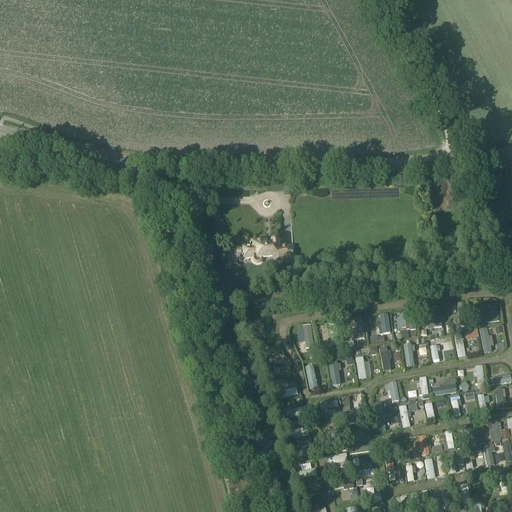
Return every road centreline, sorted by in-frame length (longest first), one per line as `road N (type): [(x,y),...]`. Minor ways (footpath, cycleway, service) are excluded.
road 1 (tertiary): [(0,132),(197,167),(463,160)]
road 2 (unclassified): [(463,160),(377,0)]
